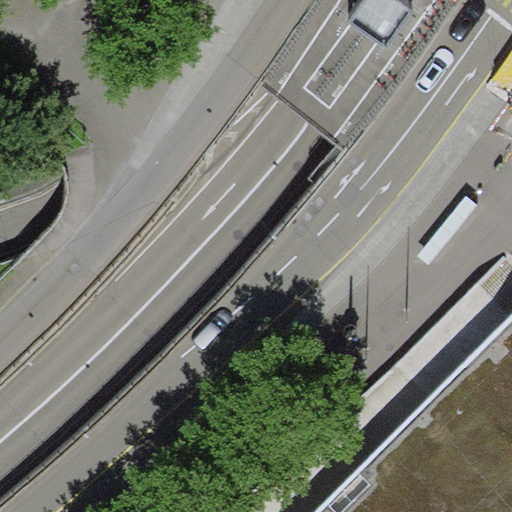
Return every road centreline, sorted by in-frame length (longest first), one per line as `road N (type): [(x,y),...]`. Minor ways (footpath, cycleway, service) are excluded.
road 1 (secondary): [(56,511),(318,259),(417,145),(511,12)]
road 2 (secondary): [(0,440),(179,270),(404,0)]
road 3 (secondary): [(283,0),(159,172),(0,342)]
